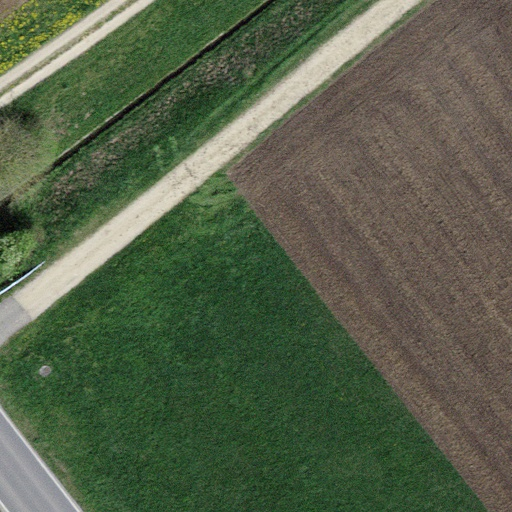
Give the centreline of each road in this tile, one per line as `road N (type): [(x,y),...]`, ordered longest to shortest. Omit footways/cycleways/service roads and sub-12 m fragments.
road 1 (track): [(0,330),(402,0)]
road 2 (track): [(0,92),(124,0)]
